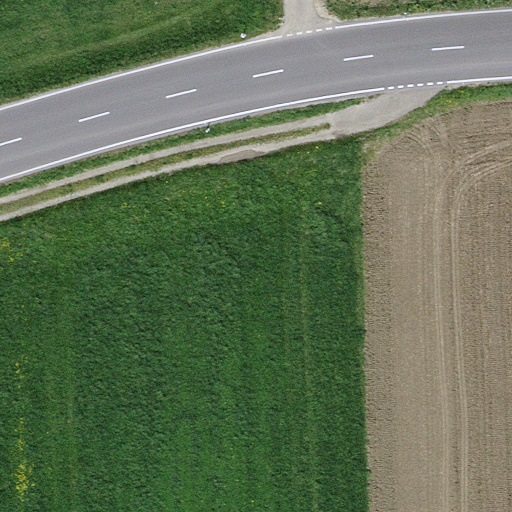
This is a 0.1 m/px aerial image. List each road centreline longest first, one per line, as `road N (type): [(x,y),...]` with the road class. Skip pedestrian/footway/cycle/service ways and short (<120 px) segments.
road 1 (secondary): [(0,144),(309,63),(511,43)]
road 2 (track): [(0,209),(381,111),(415,89),(435,47)]
